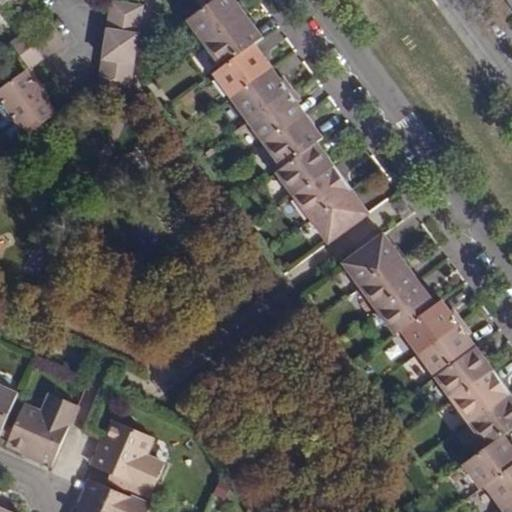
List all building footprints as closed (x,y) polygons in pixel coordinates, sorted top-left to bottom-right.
[(235,7),(229,0),(223,0),(217,4),(207,11),(192,22),(209,45),(250,17),(242,6),(240,3),(235,7)] [(217,4),(214,0),(199,0),(207,11),(217,4)] [(96,90),(127,94),(140,7),(111,3),(96,90)] [(242,6),(250,17),(253,15),(246,3),(242,6)] [(253,15),(250,17),(258,29),(261,26),(253,15)] [(258,29),(250,17),(209,45),(227,70),(255,50),(259,47),(262,45),(254,34),(258,29)] [(47,19),(22,37),(39,60),(63,42),(47,19)] [(267,41),(258,29),(254,34),(262,45),(267,41)] [(39,60),(22,37),(10,46),(27,69),(39,60)] [(267,57),(259,47),(255,50),(262,61),(267,57)] [(219,75),(236,99),(271,74),(276,70),(267,57),(262,61),(255,50),(227,70),(219,75)] [(283,80),(276,70),(271,74),(278,83),(283,80)] [(22,72),(0,88),(0,104),(24,138),(25,138),(55,116),(22,72)] [(271,74),(236,99),(253,122),(293,93),(283,80),(278,83),(271,74)] [(283,80),(293,93),(296,91),(287,78),(283,80)] [(305,103),(296,91),(293,93),(301,105),(305,103)] [(301,105),(293,93),(253,122),(269,144),(303,120),(296,110),(301,105)] [(0,134),(2,137),(9,148),(24,138),(0,104),(0,117),(0,118),(0,134)] [(309,116),(301,105),(296,110),(303,120),(309,116)] [(269,144),(286,168),(315,148),(320,144),(321,144),(313,133),(318,129),(309,116),(303,120),(269,144)] [(326,140),(318,129),(313,133),(321,144),(326,140)] [(0,155),(10,149),(2,137),(0,138),(0,155)] [(315,148),(332,171),(337,167),(320,144),(315,148)] [(279,173),(296,196),(332,171),(315,148),(286,168),(279,173)] [(337,167),(332,171),(349,194),(354,191),(337,167)] [(296,196),(313,220),(349,194),(332,171),(296,196)] [(369,213),(354,191),(349,194),(365,217),(369,213)] [(349,194),(313,220),(330,242),(365,217),(349,194)] [(390,241),(386,235),(381,238),(386,245),(390,241)] [(345,264),(361,286),(401,257),(393,245),(390,241),(386,245),(381,238),(345,264)] [(393,245),(401,257),(404,254),(396,243),(393,245)] [(404,254),(401,257),(409,268),(412,266),(404,254)] [(401,257),(361,286),(378,310),(413,284),(406,274),(411,271),(409,268),(401,257)] [(406,274),(413,284),(418,281),(411,271),(406,274)] [(418,281),(413,284),(421,294),(426,292),(418,281)] [(421,294),(413,284),(378,310),(394,332),(401,327),(435,304),(426,292),(421,294)] [(448,308),(442,299),(437,303),(443,312),(448,308)] [(437,303),(435,304),(401,327),(419,352),(460,323),(450,310),(448,308),(443,312),(437,303)] [(450,310),(460,323),(463,321),(453,308),(450,310)] [(463,321),(460,323),(468,335),(471,333),(463,321)] [(468,335),(460,323),(419,352),(437,377),(472,352),(465,342),(470,339),(468,335)] [(465,342),(472,352),(478,348),(470,339),(465,342)] [(472,352),(489,375),(494,371),(478,348),(472,352)] [(437,377),(454,400),(489,375),(472,352),(437,377)] [(489,375),(506,399),(511,395),(494,371),(489,375)] [(489,375),(454,400),(471,423),(506,399),(489,375)] [(5,424),(18,393),(2,386),(0,385),(0,435),(0,434),(5,424)] [(7,443),(28,452),(29,449),(54,460),(78,405),(51,393),(43,412),(25,404),(14,429),(10,438),(7,443)] [(471,423),(490,450),(501,442),(506,439),(511,434),(511,406),(506,399),(471,423)] [(104,441),(108,443),(96,467),(109,474),(106,481),(147,499),(162,464),(145,457),(152,437),(113,420),(104,441)] [(14,429),(5,424),(0,434),(10,438),(14,429)] [(104,441),(100,439),(88,464),(96,467),(108,443),(104,441)] [(511,449),(511,446),(506,439),(501,442),(508,452),(511,449)] [(501,442),(490,450),(464,469),(480,490),(484,487),(511,466),(511,449),(508,452),(501,442)] [(54,460),(29,449),(28,452),(25,458),(50,470),(54,460)] [(511,466),(484,487),(503,511),(511,505),(511,466)] [(96,485),(88,481),(77,506),(80,507),(85,510),(96,485)] [(85,510),(80,507),(77,511),(148,511),(150,509),(96,485),(85,510)]
